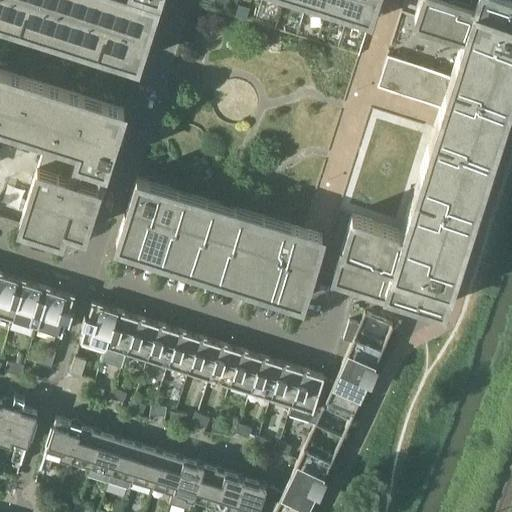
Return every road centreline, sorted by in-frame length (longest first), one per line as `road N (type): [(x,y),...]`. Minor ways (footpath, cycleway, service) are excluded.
road 1 (residential): [(345,290),(329,335),(305,343),(89,276)]
road 2 (residential): [(89,276),(176,0)]
road 3 (residential): [(50,401),(283,475)]
